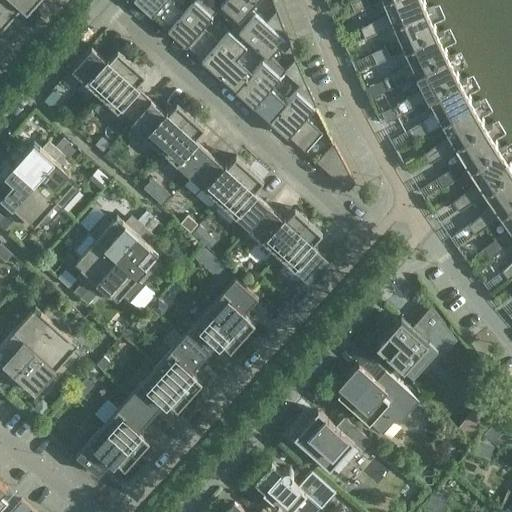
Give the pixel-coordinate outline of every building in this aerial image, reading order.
[(22,3),(19,0),(0,0),(0,11),(8,19),(22,3)] [(173,0),(138,0),(147,7),(168,27),(184,9),(183,9),(173,0)] [(201,23),(215,8),(216,7),(208,0),(190,0),(183,9),(184,9),(168,27),(175,33),(179,29),(184,32),(180,37),(202,57),(218,39),(201,23)] [(249,6),(254,0),(222,0),(216,7),(215,8),(232,23),(233,23),(248,6),(249,6)] [(369,4),(367,0),(350,0),(355,10),(369,4)] [(428,10),(423,0),(421,1),(420,0),(383,0),(388,11),(375,18),(380,30),(394,24),(428,10)] [(248,6),(233,23),(250,38),(249,38),(266,53),(266,54),(267,53),(269,55),(278,44),(284,50),(290,43),(283,24),(277,7),(265,21),(249,6),(248,6)] [(428,10),(394,24),(405,49),(438,34),(434,24),(432,25),(426,12),(428,11),(428,10)] [(380,30),(375,18),(361,26),(365,36),(380,30)] [(234,54),(249,38),(250,38),(233,23),(232,23),(218,39),(202,57),(209,64),(213,59),(218,63),(214,68),(236,88),(252,70),(251,69),(234,54)] [(449,58),(445,48),(443,49),(437,36),(438,35),(438,34),(405,49),(410,61),(397,69),(403,80),(416,74),(449,58)] [(71,67),(101,94),(132,60),(118,48),(108,59),(91,44),(71,67)] [(391,55),(386,45),(372,51),(377,62),(391,55)] [(270,86),(285,70),(284,69),(283,69),(284,68),(269,55),(267,53),(266,54),(266,53),(251,69),(252,70),(236,88),(243,94),(247,90),(252,94),(248,98),(270,118),(286,100),(285,100),(270,86)] [(295,57),(284,69),(285,70),(300,83),(300,84),(305,79),(295,57)] [(461,81),(457,72),(454,73),(448,60),(450,59),(449,58),(416,74),(422,86),(410,94),(416,105),(429,98),(461,81)] [(132,60),(101,94),(131,121),(151,98),(135,84),(145,72),(132,60)] [(403,80),(397,69),(384,78),(389,87),(403,80)] [(305,115),(316,103),(305,79),(300,84),(300,83),(285,100),(286,100),(270,118),(277,125),(281,120),(286,124),(282,129),(305,149),(322,130),(305,115)] [(474,104),(469,95),(467,96),(460,83),(462,82),(461,81),(429,98),(436,111),(423,120),(428,130),(442,122),(474,104)] [(416,105),(410,94),(396,103),(401,112),(416,105)] [(167,112),(151,98),(131,121),(160,147),(191,113),(177,101),(167,112)] [(487,127),(482,118),(480,119),(473,107),(475,105),(474,104),(442,122),(448,133),(436,143),(443,153),(456,146),(487,127)] [(191,113),(160,147),(190,173),(210,151),(200,142),(200,131),(204,125),(191,113)] [(428,130),(423,120),(409,127),(415,137),(428,130)] [(487,127),(456,146),(470,169),(501,150),(495,141),(493,142),(486,130),(488,128),(487,127)] [(103,149),(110,142),(101,134),(95,141),(103,149)] [(22,137),(5,155),(34,181),(62,150),(55,143),(48,151),(34,139),(29,144),(22,137)] [(355,181),(333,140),(316,159),(348,188),(355,181)] [(443,153),(436,143),(423,152),(429,161),(443,153)] [(120,154),(111,146),(105,153),(114,161),(120,154)] [(69,156),(62,150),(34,181),(63,206),(79,188),(72,181),(76,176),(62,163),(69,156)] [(511,173),(511,166),(509,163),(507,164),(500,152),(502,151),(501,150),(470,169),(477,180),(465,190),(472,200),(484,192),(511,173)] [(220,160),(210,151),(190,173),(219,199),(249,165),(236,153),(231,159),(220,160)] [(34,181),(5,155),(0,161),(0,192),(6,198),(0,204),(0,205),(7,211),(34,181)] [(263,178),(249,165),(219,199),(249,226),(269,203),(259,194),(259,184),(263,178)] [(98,166),(89,175),(101,187),(110,177),(98,166)] [(457,177),(450,167),(437,176),(444,185),(457,177)] [(511,206),(511,173),(484,192),(492,203),(480,213),(488,223),(500,215),(511,206)] [(153,175),(144,185),(162,202),(172,192),(153,175)] [(34,181),(7,211),(14,218),(20,210),(34,223),(39,218),(42,220),(50,220),(63,206),(34,181)] [(472,200),(465,190),(453,200),(459,209),(472,200)] [(279,212),(269,203),(249,226),(279,253),(309,219),(295,206),(290,212),(279,212)] [(511,206),(500,215),(511,230),(511,206)] [(105,210),(88,229),(117,255),(144,224),(137,218),(131,225),(117,212),(112,218),(105,210)] [(488,223),(480,213),(468,223),(475,232),(488,223)] [(192,228),(197,222),(188,214),(183,220),(192,228)] [(322,231),(309,219),(279,253),(308,280),(329,257),(318,247),(317,236),(322,231)] [(145,238),(152,230),(144,224),(117,255),(146,281),(162,262),(154,255),(159,250),(145,238)] [(79,254),(75,259),(89,272),(82,279),(89,285),(117,255),(88,229),(71,247),(79,254)] [(504,246),(497,237),(484,246),(491,255),(504,246)] [(0,241),(0,253),(6,259),(13,252),(0,241)] [(218,272),(224,265),(205,247),(199,254),(218,272)] [(117,255),(89,285),(96,292),(103,285),(117,297),(121,292),(129,299),(146,281),(117,255)] [(511,274),(511,258),(502,269),(508,277),(511,274)] [(236,275),(209,305),(243,335),(255,321),(249,316),(249,305),(258,295),(236,275)] [(290,300),(279,290),(269,300),(280,311),(290,300)] [(157,309),(165,300),(159,295),(151,304),(157,309)] [(35,303),(14,327),(35,346),(63,315),(56,308),(49,316),(35,303)] [(401,315),(376,342),(412,374),(437,347),(443,352),(457,336),(431,304),(412,325),(401,315)] [(209,305),(182,334),(205,354),(214,344),(225,344),(230,349),(243,335),(209,305)] [(63,315),(35,346),(64,372),(81,353),(73,346),(77,341),(64,328),(70,321),(63,315)] [(131,338),(138,329),(133,324),(125,333),(131,338)] [(14,327),(0,342),(0,356),(7,363),(1,370),(8,376),(35,346),(14,327)] [(182,334),(156,363),(190,394),(202,380),(196,375),(196,364),(205,354),(182,334)] [(35,346),(8,376),(15,383),(21,375),(35,388),(40,383),(48,390),(64,372),(35,346)] [(98,362),(103,367),(110,360),(104,355),(98,362)] [(156,363),(130,393),(152,413),(161,403),(172,403),(177,408),(190,394),(156,363)] [(398,422),(419,399),(385,368),(377,378),(361,363),(350,375),(348,373),(341,381),(344,384),(337,392),(382,432),(394,419),(398,422)] [(95,383),(87,375),(72,391),(79,397),(78,398),(80,400),(81,399),(95,383)] [(130,393),(103,422),(137,452),(149,439),(144,434),(143,423),(152,413),(130,393)] [(337,419),(344,411),(326,396),(319,404),(337,419)] [(488,416),(475,405),(458,426),(470,436),(488,416)] [(294,434),(330,467),(353,441),(362,449),(371,438),(344,414),(336,424),(320,410),(312,419),(310,417),(294,434)] [(76,453),(99,473),(108,462),(119,462),(125,467),(137,452),(103,422),(76,453)] [(511,437),(503,430),(496,438),(505,445),(511,437)] [(492,454),(494,443),(479,440),(477,451),(492,454)] [(335,490),(312,469),(298,483),(291,477),(293,474),(293,471),(292,468),(289,466),(285,466),(282,469),(281,468),(277,472),(268,464),(254,479),(264,489),(263,490),(280,506),(283,508),(287,509),(291,508),(295,504),(304,511),(313,511),(320,505),(321,506),(335,490)] [(435,511),(439,511),(452,498),(439,486),(424,503),(435,511)] [(267,511),(262,507),(261,508),(262,509),(258,511),(245,511),(246,511),(234,501),(224,511),(267,511)]
